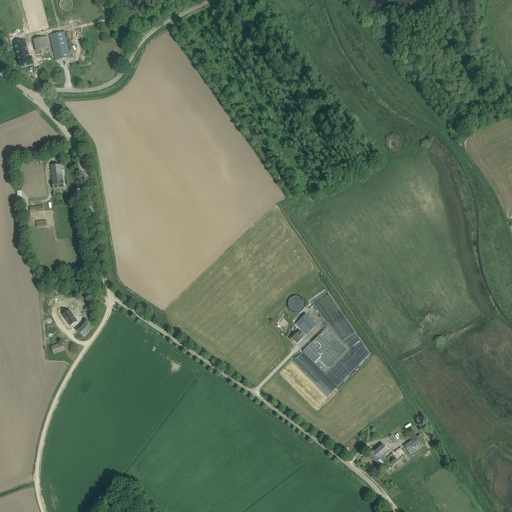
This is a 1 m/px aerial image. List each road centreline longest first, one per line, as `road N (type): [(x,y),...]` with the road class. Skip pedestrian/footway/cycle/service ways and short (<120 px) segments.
road 1 (unclassified): [(396,511),(350,466),(110,292),(80,150),(35,95)]
road 2 (track): [(45,511),(38,485),(43,438),(67,378),(102,324),(110,292)]
road 3 (unclassified): [(35,95),(106,88),(143,37),(213,0)]
